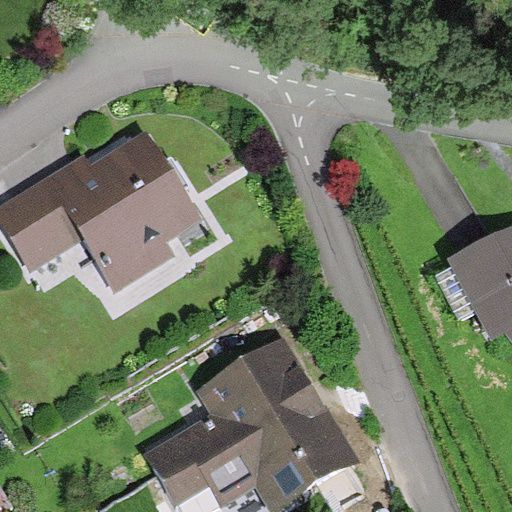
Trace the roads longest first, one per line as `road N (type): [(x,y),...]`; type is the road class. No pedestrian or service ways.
road 1 (residential): [(304,84),(295,121),(438,511)]
road 2 (residential): [(304,84),(155,51),(91,77),(0,141)]
road 3 (residential): [(511,123),(304,84)]
